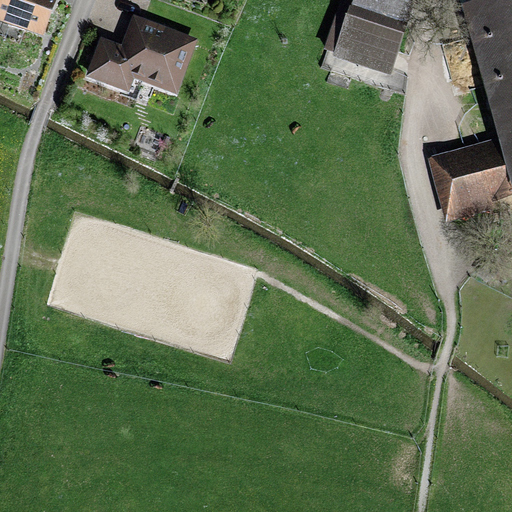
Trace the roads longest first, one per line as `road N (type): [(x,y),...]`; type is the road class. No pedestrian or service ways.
road 1 (track): [(426,53),(410,167),(452,326),(420,511)]
road 2 (track): [(0,330),(31,142),(84,0)]
